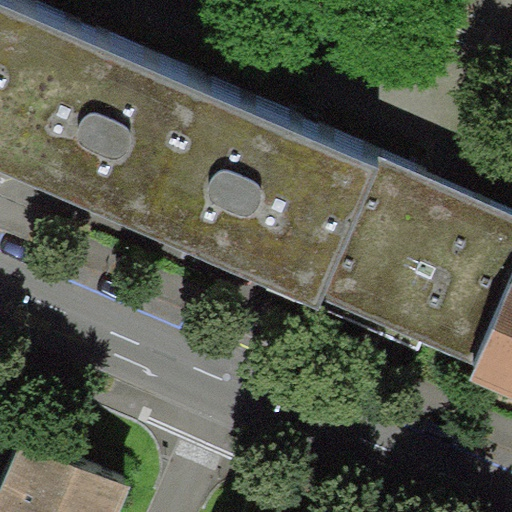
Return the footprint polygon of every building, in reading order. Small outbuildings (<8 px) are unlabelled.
[(0,155),(39,173),(134,214),(195,74),(84,27),(21,0),(18,0),(0,43),(0,155)] [(0,0),(0,43),(18,0),(0,0)] [(305,122),(195,74),(134,214),(195,240),(313,291),(373,151),(305,122)] [(505,267),(511,251),(511,211),(395,161),(373,151),(313,291),(466,357),(505,267)] [(511,376),(511,270),(505,267),(466,357),(503,372),(511,376)] [(0,511),(106,511),(123,473),(26,431),(22,439),(35,444),(17,486),(4,481),(0,490),(0,511)]
